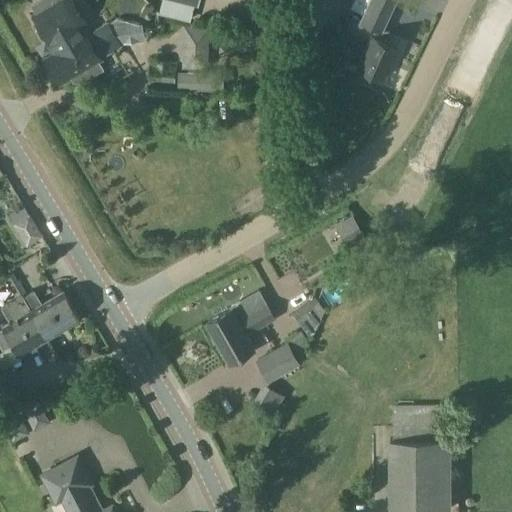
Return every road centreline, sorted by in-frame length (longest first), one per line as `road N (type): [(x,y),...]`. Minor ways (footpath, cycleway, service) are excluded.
road 1 (unclassified): [(113,314),(386,154),(466,0)]
road 2 (primary): [(222,511),(206,470),(113,314)]
road 3 (primary): [(113,314),(0,126)]
road 4 (unknown): [(0,380),(135,351)]
